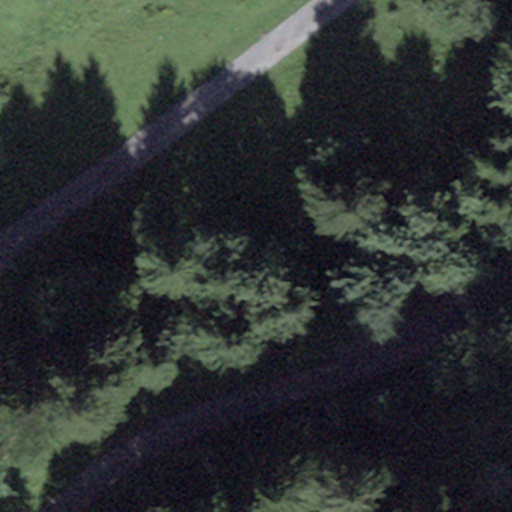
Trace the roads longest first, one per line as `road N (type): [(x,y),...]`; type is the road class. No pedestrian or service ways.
road 1 (track): [(45,511),(170,426),(404,358),(511,269)]
road 2 (track): [(343,0),(178,133),(0,235)]
